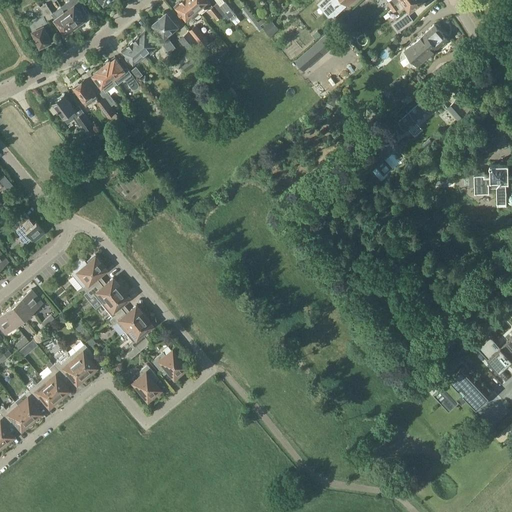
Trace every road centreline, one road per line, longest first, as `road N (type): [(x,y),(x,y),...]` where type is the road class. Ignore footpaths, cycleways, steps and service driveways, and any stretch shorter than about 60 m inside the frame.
road 1 (unclassified): [(0,468),(109,378),(149,423),(211,370),(92,231),(71,221)]
road 2 (residential): [(0,93),(78,56),(145,0)]
